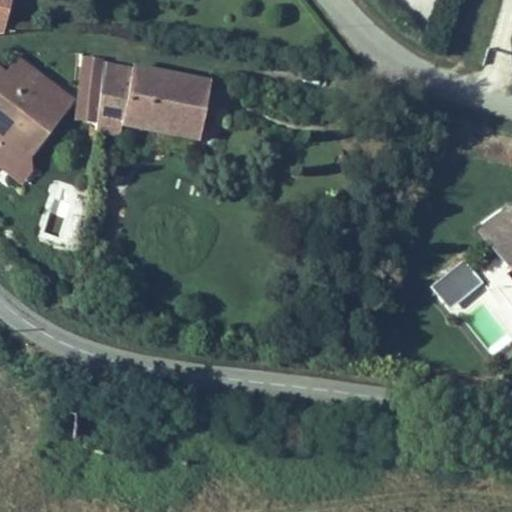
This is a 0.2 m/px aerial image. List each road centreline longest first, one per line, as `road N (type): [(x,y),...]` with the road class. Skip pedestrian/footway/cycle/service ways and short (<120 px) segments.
road 1 (tertiary): [(511,428),(426,404),(135,366),(75,348),(0,299)]
road 2 (residential): [(338,0),(384,49),(426,76),(511,103)]
